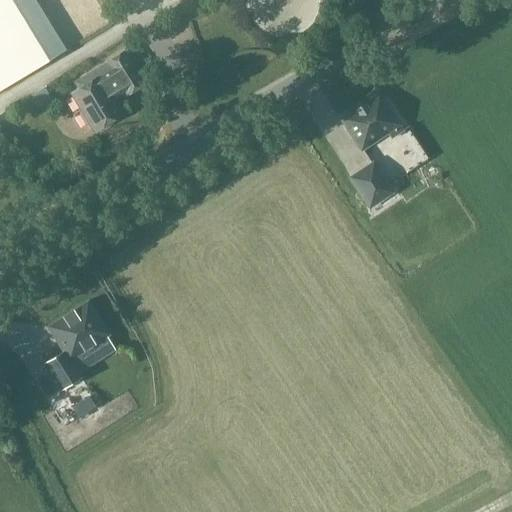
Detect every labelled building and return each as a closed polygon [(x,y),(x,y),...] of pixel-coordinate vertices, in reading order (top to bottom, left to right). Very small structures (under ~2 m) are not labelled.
[(0,0),(0,92),(52,60),(14,0),(0,0)] [(202,50),(184,50),(184,63),(202,64),(202,50)] [(68,97),(80,117),(78,122),(84,133),(89,134),(92,139),(117,123),(105,103),(119,95),(121,98),(136,89),(117,57),(101,67),(103,70),(90,78),(88,75),(70,86),(74,92),(68,97)] [(387,131),(390,135),(405,126),(384,92),(342,119),(361,148),(387,131)] [(412,153),(421,148),(410,131),(401,137),(412,153)] [(393,192),(372,161),(347,178),(368,209),(369,208),(373,213),(395,199),(391,193),(393,192)] [(62,351),(43,363),(60,391),(81,378),(78,374),(69,359),(105,336),(108,335),(87,301),(46,327),(62,351)] [(87,397),(72,407),(78,417),(94,407),(87,397)]
